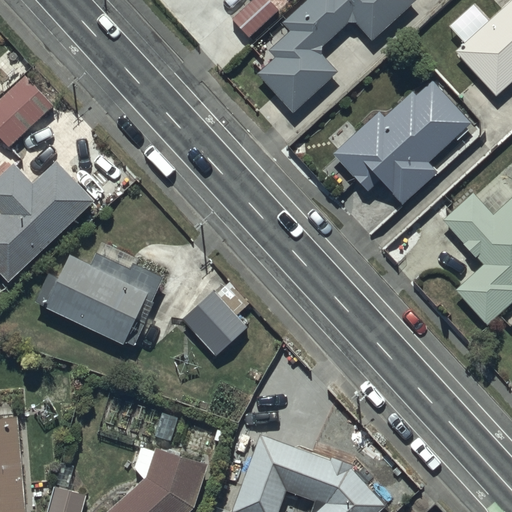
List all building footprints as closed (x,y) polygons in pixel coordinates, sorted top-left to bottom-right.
[(278,4),(273,0),(247,0),(232,15),(249,32),(278,4)] [(275,52),(257,68),(292,108),(337,68),(317,45),(352,14),(371,36),(411,0),(302,0),(283,17),(291,26),(269,45),(275,52)] [(511,0),(507,0),(455,46),(496,91),(511,77),(511,0)] [(24,73),(0,94),(0,134),(8,144),(10,142),(26,159),(43,144),(41,142),(45,137),(32,123),(52,105),(24,73)] [(380,107),(332,149),(367,188),(381,175),(402,199),(437,168),(427,157),(470,118),(433,76),(415,92),(412,88),(385,112),(380,107)] [(0,269),(7,277),(93,197),(55,157),(32,179),(13,158),(0,170),(0,269)] [(471,189),(443,214),(484,260),(457,284),(486,318),(511,295),(511,192),(491,211),(471,189)] [(90,258),(70,248),(57,273),(47,268),(34,296),(123,339),(125,335),(134,340),(143,320),(134,316),(145,294),(151,297),(163,272),(135,258),(137,255),(101,237),(96,248),(95,248),(90,258)] [(248,324),(213,286),(182,314),(218,353),(248,324)] [(0,511),(24,509),(15,407),(0,409),(0,511)] [(301,444),(258,430),(232,509),(241,511),(277,511),(287,486),(315,495),(309,511),(308,511),(371,511),(384,501),(351,464),(352,460),(331,451),(329,455),(301,444)] [(207,458),(157,442),(148,471),(100,511),(184,511),(192,505),(207,458)] [(79,511),(85,490),(54,482),(46,511),(79,511)]
